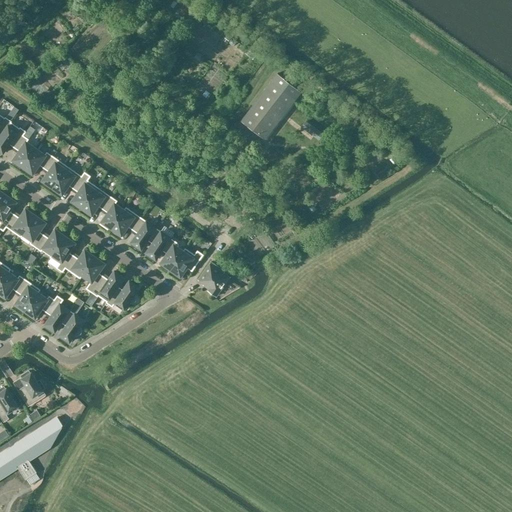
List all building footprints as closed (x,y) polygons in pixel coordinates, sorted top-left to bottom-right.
[(278,73),(241,121),(265,140),(302,92),(278,73)] [(239,100),(234,106),(239,109),(243,103),(239,100)] [(0,136),(11,121),(8,119),(5,117),(5,118),(0,114),(0,136)] [(0,153),(0,154),(2,152),(3,153),(9,144),(14,148),(15,148),(23,135),(26,131),(20,127),(19,128),(11,122),(12,121),(11,121),(0,136),(0,153)] [(277,124),(265,140),(271,144),(283,128),(277,124)] [(14,157),(11,161),(20,167),(22,166),(23,167),(36,148),(27,142),(29,139),(23,135),(15,148),(20,151),(15,157),(14,157)] [(36,148),(23,167),(24,167),(23,169),(32,175),(35,171),(34,171),(39,165),(44,168),(52,156),(47,152),(45,155),(36,148)] [(44,177),(41,181),(50,188),(51,186),(53,187),(67,166),(52,156),(44,168),(49,172),(44,178),(44,177)] [(67,166),(53,187),(54,188),(53,190),(62,196),(65,192),(64,192),(68,185),(73,189),(82,176),(67,166)] [(73,198),(70,202),(80,208),(81,207),(82,208),(97,186),(88,180),(91,176),(85,172),(82,176),(73,189),(78,192),(74,199),(73,198)] [(97,186),(82,208),(83,209),(82,210),(91,217),(94,213),(93,212),(98,206),(103,209),(112,197),(97,186)] [(0,203),(0,222),(1,223),(0,223),(0,228),(4,231),(7,227),(6,227),(15,214),(10,211),(14,204),(15,205),(18,201),(8,194),(7,196),(6,195),(0,203)] [(103,219),(100,223),(109,229),(110,227),(112,228),(124,210),(115,204),(117,201),(112,197),(103,209),(108,213),(104,219),(103,219)] [(15,214),(6,227),(7,227),(21,237),(24,234),(23,234),(36,216),(34,215),(35,213),(26,207),(23,211),(24,211),(20,218),(15,214)] [(124,210),(112,228),(113,229),(112,231),(121,237),(124,233),(123,233),(127,226),(132,230),(141,217),(126,207),(124,210)] [(36,216),(23,234),(24,234),(32,240),(30,243),(36,247),(44,235),(39,231),(44,225),(47,221),(38,215),(37,217),(36,216)] [(133,243),(131,245),(138,250),(140,248),(141,249),(147,240),(156,227),(141,217),(132,230),(138,233),(131,242),(133,243)] [(44,235),(36,247),(42,251),(44,248),(52,254),(65,236),(64,235),(65,234),(56,227),(53,231),(54,232),(49,238),(44,235)] [(147,253),(146,255),(153,260),(155,258),(156,259),(162,250),(171,238),(159,229),(156,227),(147,240),(150,242),(152,244),(146,252),(147,253)] [(51,258),(48,261),(57,268),(63,272),(66,268),(65,268),(74,255),(69,252),(73,245),(74,246),(77,242),(68,236),(66,237),(65,236),(52,254),(50,257),(51,258)] [(162,260),(159,264),(168,270),(169,268),(171,269),(183,251),(178,247),(179,246),(178,243),(173,240),(171,238),(162,250),(165,252),(167,254),(163,260),(162,260)] [(74,255),(65,268),(66,268),(80,278),(83,275),(82,275),(95,257),(93,256),(95,254),(85,248),(83,252),(79,259),(74,255)] [(183,251),(171,269),(172,270),(171,272),(180,278),(183,274),(182,274),(186,267),(192,271),(204,255),(197,250),(195,254),(185,248),(183,251)] [(95,257),(82,275),(83,275),(91,281),(86,289),(92,292),(103,276),(98,272),(103,266),(104,266),(106,263),(97,256),(96,258),(95,257)] [(0,283),(8,272),(9,272),(11,269),(0,261),(0,283)] [(209,289),(208,290),(216,296),(230,277),(224,273),(225,271),(211,262),(198,280),(204,284),(203,285),(209,289)] [(103,276),(92,292),(98,296),(98,295),(107,301),(106,302),(107,303),(118,286),(124,277),(123,276),(124,274),(117,269),(116,271),(115,270),(108,279),(103,276)] [(11,288),(17,291),(25,279),(20,275),(17,278),(9,272),(8,272),(0,283),(0,295),(5,299),(8,295),(7,294),(11,288)] [(40,290),(25,279),(17,291),(22,295),(17,301),(16,301),(14,305),(23,311),(24,310),(25,311),(38,292),(38,293),(40,290)] [(118,286),(107,303),(109,304),(112,307),(121,312),(124,308),(124,309),(129,302),(129,303),(130,303),(131,303),(132,303),(133,303),(134,303),(135,302),(136,302),(136,301),(136,300),(137,300),(137,299),(137,298),(137,297),(136,297),(136,296),(136,295),(135,295),(135,294),(134,294),(139,287),(138,287),(139,285),(132,280),(131,282),(129,281),(123,290),(121,288),(118,286)] [(55,300),(54,299),(49,296),(47,299),(38,293),(38,292),(25,311),(26,311),(25,313),(35,319),(37,315),(41,309),(46,312),(55,300)] [(46,325),(45,327),(52,332),(53,330),(55,331),(61,322),(70,310),(61,304),(63,300),(57,295),(54,299),(55,300),(46,312),(51,316),(45,324),(46,325)] [(61,336),(60,338),(67,343),(68,341),(69,341),(74,335),(75,335),(75,336),(76,336),(77,336),(78,336),(79,336),(79,335),(80,335),(81,335),(81,334),(81,333),(82,333),(82,332),(82,331),(82,330),(82,329),(81,328),(81,327),(80,327),(84,320),(75,314),(78,310),(72,306),(70,310),(61,322),(63,324),(66,326),(60,335),(61,336)] [(25,385),(18,390),(28,406),(46,395),(42,389),(45,388),(40,380),(38,382),(31,372),(30,373),(29,370),(21,375),(22,377),(21,378),(25,385)] [(6,414),(19,406),(7,388),(5,388),(4,386),(0,388),(0,399),(1,401),(0,401),(0,416),(4,422),(9,418),(6,414)] [(0,454),(0,479),(18,468),(26,479),(37,472),(29,460),(50,447),(62,425),(57,417),(0,454)] [(0,439),(12,432),(9,426),(0,431),(0,439)]
